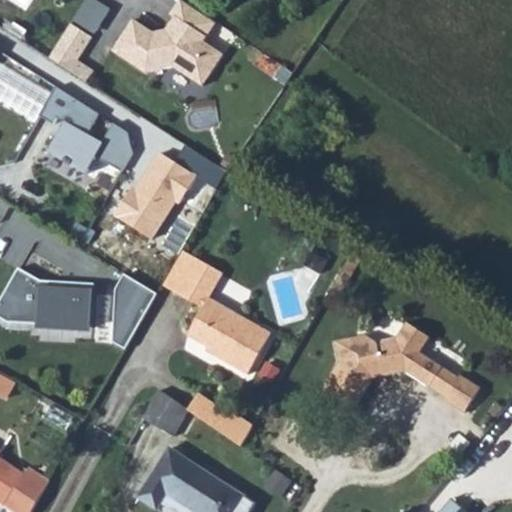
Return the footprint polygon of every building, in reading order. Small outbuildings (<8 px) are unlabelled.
[(179,0),(170,15),(174,18),(164,32),(166,34),(165,36),(157,37),(132,20),(120,38),(124,41),(116,54),(145,73),(173,67),(201,86),(221,56),(202,43),(215,23),(179,0)] [(91,38),(70,25),(49,58),(86,82),(93,72),(76,61),(91,38)] [(54,91),(39,116),(51,122),(55,115),(65,121),(46,152),(83,174),(94,155),(121,171),(131,154),(128,133),(113,124),(101,145),(84,135),(95,115),(54,91)] [(158,150),(134,188),(131,186),(113,214),(152,239),(176,202),(179,204),(198,175),(158,150)] [(209,301),(222,276),(222,274),(183,252),(162,287),(204,309),(187,338),(209,351),(218,356),(217,360),(248,377),(272,336),(238,318),(209,301)] [(43,284),(18,270),(0,301),(0,319),(10,326),(94,332),(95,287),(43,284)] [(157,295),(128,276),(117,290),(113,343),(127,350),(157,295)] [(432,392),(446,371),(425,357),(434,341),(410,325),(399,342),(374,347),(362,340),(338,345),(341,366),(325,392),(355,412),(373,383),(408,375),(432,392)] [(208,355),(217,360),(218,356),(209,351),(208,355)] [(0,370),(0,390),(10,396),(19,380),(0,370)] [(432,392),(449,402),(463,382),(446,371),(432,392)] [(448,405),(459,412),(478,389),(465,380),(463,382),(449,402),(448,405)] [(459,412),(466,417),(484,393),(478,389),(459,412)] [(188,411),(159,392),(143,420),(173,437),(188,411)] [(233,414),(229,420),(249,434),(253,427),(233,414)] [(220,433),(241,447),(249,434),(229,420),(220,433)] [(237,511),(246,498),(189,462),(172,451),(140,500),(158,511),(159,511),(163,506),(192,511),(237,511)] [(0,501),(15,511),(33,511),(50,484),(29,469),(25,475),(24,475),(0,458),(0,454),(1,453),(0,452),(0,501)]
